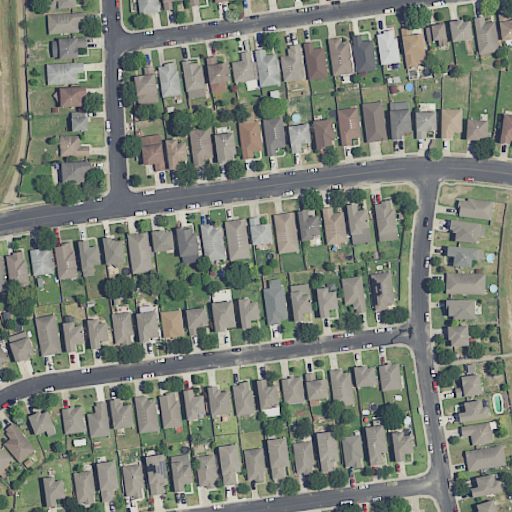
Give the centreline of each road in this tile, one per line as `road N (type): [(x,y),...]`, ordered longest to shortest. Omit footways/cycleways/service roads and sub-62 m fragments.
road 1 (residential): [(0,223),(401,169),(511,175)]
road 2 (residential): [(422,335),(55,384),(0,402)]
road 3 (residential): [(431,168),(422,335),(451,511)]
road 4 (residential): [(114,47),(439,0)]
road 5 (residential): [(121,206),(111,0)]
road 6 (residential): [(446,485),(248,511)]
